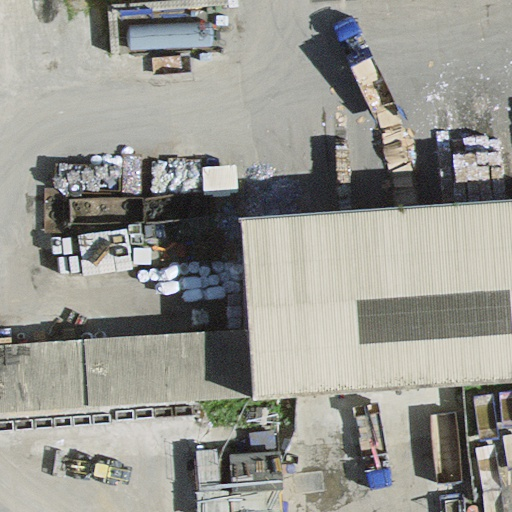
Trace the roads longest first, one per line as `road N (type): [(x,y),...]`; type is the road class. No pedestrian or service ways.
road 1 (unknown): [(0,185),(53,136),(333,91)]
road 2 (unknown): [(123,511),(245,501),(317,511)]
road 3 (unknown): [(333,91),(511,60)]
